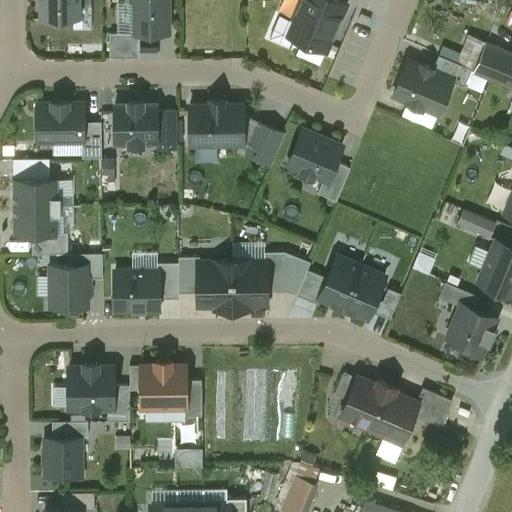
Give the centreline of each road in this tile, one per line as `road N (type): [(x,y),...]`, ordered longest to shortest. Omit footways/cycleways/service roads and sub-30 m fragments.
road 1 (residential): [(506,403),(333,330),(12,335)]
road 2 (residential): [(10,74),(238,71),(352,120),(402,0)]
road 3 (residential): [(12,335),(16,511)]
